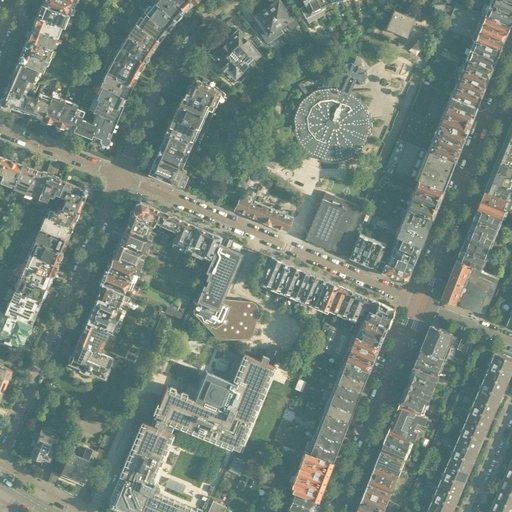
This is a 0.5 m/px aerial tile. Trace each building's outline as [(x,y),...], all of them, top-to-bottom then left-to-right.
[(73,9),(75,3),(67,0),(40,0),(40,2),(41,3),(41,4),(67,14),(69,15),(72,8),(73,9)] [(183,11),(171,0),(155,0),(153,3),(154,3),(174,21),(183,11)] [(192,2),(190,0),(171,0),(183,11),(184,10),(186,10),(189,7),(188,5),(192,2)] [(290,18),(278,0),(277,0),(266,8),(279,27),(286,23),(290,29),(298,24),(293,16),(290,18)] [(321,10),(316,0),(300,0),(299,1),(302,6),(299,7),(304,18),(321,10)] [(331,3),(329,0),(316,0),(321,10),(325,8),(324,6),(331,3)] [(511,14),(511,3),(504,0),(491,0),(491,1),(488,0),(486,5),(489,6),(489,5),(511,14)] [(174,21),(154,3),(151,7),(149,5),(143,12),(145,14),(165,31),(166,31),(166,30),(169,30),(171,27),(171,25),(174,21)] [(509,24),(485,15),(482,14),(470,9),(457,4),(455,3),(454,5),(452,10),(451,11),(482,23),(505,32),(509,24)] [(62,27),(67,14),(41,4),(36,16),(60,26),(62,27)] [(511,15),(511,14),(489,5),(489,6),(487,11),(484,10),(482,14),(485,15),(509,24),(511,15)] [(279,27),(266,8),(254,15),(267,35),(279,27)] [(406,37),(413,18),(393,9),(385,28),(406,37)] [(505,32),(482,23),(451,11),(448,19),(502,41),(505,32)] [(165,31),(145,14),(142,18),(140,17),(135,23),(158,41),(159,40),(161,40),(163,37),(163,35),(166,31),(165,31)] [(56,37),(60,26),(36,16),(31,27),(56,37)] [(502,41),(448,19),(444,28),(450,30),(472,39),(498,50),(502,41)] [(158,41),(135,23),(127,35),(150,51),(151,51),(153,50),(155,48),(155,45),(158,41)] [(52,49),(56,37),(31,27),(27,38),(52,49)] [(258,53),(237,29),(230,35),(229,35),(227,36),(226,36),(226,37),(225,38),(224,39),(224,40),(224,41),(224,42),(247,64),(258,53)] [(150,51),(127,35),(119,47),(144,62),(146,61),(148,59),(148,56),(147,56),(150,51)] [(272,54),(262,42),(261,43),(254,35),(249,39),(256,48),(257,47),(266,59),(272,54)] [(47,60),(52,49),(27,38),(22,49),(47,60)] [(494,60),(498,50),(472,39),(468,50),(494,60)] [(247,64),(224,42),(217,48),(216,48),(215,49),(214,49),(213,50),(212,51),(212,52),(211,52),(211,53),(211,54),(211,55),(217,61),(215,63),(223,70),(224,68),(234,77),(238,76),(241,73),(241,70),(247,64)] [(144,62),(119,47),(112,60),(137,74),(140,70),(141,70),(143,68),(144,64),(143,64),(144,62)] [(43,71),(47,60),(22,49),(17,60),(39,70),(43,71)] [(494,60),(468,50),(464,59),(490,69),(494,60)] [(284,57),(279,61),(283,66),(288,62),(284,57)] [(490,69),(464,59),(460,68),(487,78),(490,69)] [(35,82),(39,70),(17,60),(17,61),(14,64),(13,68),(14,68),(12,72),(35,82)] [(137,74),(112,60),(106,72),(131,85),(132,85),(134,82),(135,79),(135,78),(137,74)] [(284,68),(279,60),(275,63),(280,71),(284,68)] [(367,114),(366,110),(368,108),(365,104),(367,103),(364,100),(362,101),(359,97),(358,99),(354,96),(355,94),(350,92),(355,81),(357,81),(359,85),(363,82),(365,77),(365,72),(361,68),(350,63),(345,64),(341,67),(339,72),(340,77),(344,75),(345,77),(341,88),(336,86),(335,88),(331,88),(330,85),(326,86),(325,83),(321,84),(322,86),(317,87),(317,89),(313,91),(311,89),(308,92),(300,82),(297,85),(305,94),(301,97),(302,99),(299,103),(297,102),(295,106),(293,105),(291,109),(294,110),(292,114),(294,115),(293,120),(291,120),(292,125),(289,125),(290,129),(295,128),(295,129),(293,129),(294,131),(294,133),(295,135),(295,137),(296,139),(297,141),(298,143),(299,144),(300,146),(301,147),(303,149),(304,150),(306,152),(308,154),(309,155),(312,156),(312,157),(313,157),(313,156),(314,156),(314,155),(321,158),(320,159),(320,160),(321,160),(321,161),(325,161),(328,162),(332,162),(335,162),(338,161),(340,161),(342,160),(344,160),(346,159),(348,158),(350,157),(352,156),(354,155),(353,154),(353,153),(356,157),(359,155),(358,153),(362,150),(360,148),(363,145),(365,146),(367,141),(370,142),(371,138),(369,137),(371,133),(368,132),(369,127),(372,127),(371,122),(383,121),(382,117),(370,119),(370,114),(367,114)] [(487,78),(460,68),(457,77),(483,88),(487,78)] [(30,92),(35,82),(12,72),(12,73),(10,74),(8,79),(8,81),(7,85),(29,95),(30,92)] [(131,85),(106,72),(100,84),(102,85),(126,97),(128,93),(129,92),(131,88),(131,87),(131,85)] [(220,93),(218,91),(208,84),(204,82),(200,80),(198,79),(194,77),(191,85),(189,84),(189,85),(187,86),(185,91),(186,92),(185,93),(208,103),(214,106),(215,106),(220,93)] [(483,88),(457,77),(453,86),(479,97),(483,88)] [(476,105),(449,95),(436,89),(421,84),(417,92),(472,113),(476,105)] [(27,113),(34,97),(29,95),(7,85),(2,96),(0,97),(0,104),(0,105),(4,106),(6,105),(12,108),(12,109),(20,112),(20,110),(27,113)] [(125,98),(126,97),(102,85),(96,98),(98,98),(98,99),(120,110),(122,105),(124,104),(126,100),(125,98)] [(479,97),(453,86),(449,95),(476,105),(479,97)] [(43,119),(51,97),(38,92),(30,114),(35,116),(34,116),(38,119),(42,119),(42,118),(43,119)] [(468,125),(472,113),(417,92),(413,103),(468,125)] [(214,106),(208,103),(185,93),(184,97),(181,96),(177,104),(205,116),(208,109),(212,111),(214,106)] [(56,123),(64,102),(63,101),(64,99),(59,98),(59,100),(51,97),(43,119),(44,119),(45,121),(50,121),(56,123)] [(118,115),(120,110),(98,99),(98,98),(92,111),(95,113),(116,121),(117,120),(119,117),(118,115)] [(68,128),(76,108),(75,107),(77,104),(72,102),(71,104),(64,102),(56,123),(57,124),(57,125),(61,127),(63,126),(68,128)] [(468,125),(413,103),(409,112),(464,134),(468,125)] [(200,129),(205,116),(177,104),(177,105),(175,106),(173,110),(174,112),(172,117),(200,129)] [(83,110),(76,108),(68,128),(74,131),(75,133),(88,138),(90,137),(91,137),(96,124),(91,122),(91,123),(81,118),(83,110)] [(464,134),(409,112),(405,122),(460,144),(464,134)] [(109,137),(116,121),(95,113),(91,122),(96,124),(91,137),(100,141),(101,143),(105,144),(108,143),(109,139),(109,137)] [(194,141),(200,129),(172,117),(171,118),(169,119),(167,123),(168,125),(166,130),(192,141),(194,141)] [(460,144),(405,122),(401,131),(456,153),(460,144)] [(186,154),(192,141),(166,130),(164,135),(161,136),(160,140),(161,143),(160,143),(186,154)] [(456,153),(401,131),(398,139),(453,161),(456,153)] [(511,150),(511,139),(507,137),(503,147),(511,150)] [(442,188),(453,161),(398,139),(386,166),(391,168),(417,178),(442,188)] [(180,167),(186,154),(160,143),(158,149),(156,149),(154,154),(155,156),(180,167)] [(511,162),(511,150),(503,147),(499,157),(511,162)] [(183,177),(185,169),(180,167),(155,156),(151,164),(149,165),(147,168),(149,170),(148,172),(182,187),(186,178),(183,177)] [(511,174),(511,162),(499,157),(495,167),(511,174)] [(0,182),(12,187),(21,164),(16,162),(15,160),(11,158),(9,159),(8,159),(0,178),(0,182)] [(25,192),(34,169),(21,164),(12,187),(25,192)] [(511,185),(511,174),(495,167),(491,177),(511,185)] [(38,196),(47,174),(34,169),(25,192),(38,197),(38,196)] [(58,194),(64,180),(47,174),(38,196),(47,199),(47,197),(49,198),(51,195),(53,194),(54,192),(58,194)] [(509,197),(511,189),(511,185),(491,177),(486,188),(509,197)] [(442,188),(417,178),(413,188),(438,198),(442,188)] [(78,210),(85,193),(87,192),(84,187),(83,188),(64,180),(58,194),(65,196),(62,203),(78,210)] [(438,198),(413,188),(409,197),(434,207),(438,198)] [(509,197),(486,188),(483,198),(506,207),(510,198),(509,197)] [(342,254),(356,221),(361,208),(362,208),(325,192),(322,199),(321,198),(321,199),(322,199),(306,237),(305,238),(304,239),(342,255),(342,254)] [(288,194),(285,199),(292,202),(295,197),(288,194)] [(371,202),(379,206),(383,197),(374,194),(371,202)] [(291,217),(282,213),(272,209),(272,207),(270,206),(269,207),(240,195),(234,209),(285,230),(286,228),(291,217)] [(434,207),(409,197),(405,206),(431,217),(434,207)] [(506,207),(483,198),(479,207),(503,217),(506,207)] [(154,222),(159,210),(139,201),(135,202),(130,215),(152,225),(153,222),(154,222)] [(71,226),(78,210),(62,203),(61,207),(59,206),(57,207),(56,210),(52,208),(48,217),(71,226)] [(431,217),(405,206),(401,216),(427,226),(431,217)] [(499,227),(503,217),(479,207),(475,217),(499,227)] [(182,249),(193,224),(159,210),(154,222),(166,227),(164,232),(170,235),(172,230),(173,230),(173,232),(176,233),(171,244),(182,249)] [(367,225),(371,215),(366,212),(362,223),(367,225)] [(71,226),(48,217),(44,215),(39,228),(66,239),(71,226)] [(151,231),(153,226),(152,225),(130,215),(127,221),(125,221),(123,225),(125,227),(124,228),(151,239),(154,232),(151,231)] [(427,226),(401,216),(398,225),(423,235),(427,226)] [(494,237),(499,227),(475,217),(471,227),(494,237)] [(194,256),(205,229),(193,224),(182,249),(189,252),(188,253),(194,256)] [(423,235),(398,225),(394,234),(396,235),(419,245),(423,235)] [(357,261),(366,238),(361,236),(362,233),(361,233),(363,229),(360,227),(358,232),(358,233),(348,257),(357,261)] [(491,247),(494,237),(471,227),(467,237),(491,247)] [(64,243),(66,239),(39,228),(34,240),(61,251),(61,250),(63,250),(65,246),(64,243)] [(145,254),(151,239),(124,228),(122,235),(121,235),(120,235),(120,236),(119,236),(119,237),(118,238),(118,239),(118,240),(118,241),(118,242),(118,243),(145,254)] [(213,250),(219,235),(205,229),(194,256),(199,258),(199,257),(208,261),(211,256),(213,250)] [(254,318),(258,310),(249,302),(238,301),(237,303),(228,299),(227,299),(226,299),(226,300),(220,297),(239,252),(230,248),(233,241),(219,235),(213,250),(216,252),(214,257),(211,256),(208,261),(204,270),(208,272),(206,277),(208,278),(205,285),(203,284),(197,299),(198,300),(194,311),(210,325),(211,330),(226,336),(230,334),(247,335),(250,327),(253,326),(255,320),(254,318)] [(365,264),(375,241),(370,239),(371,237),(367,235),(366,238),(357,261),(365,264)] [(419,245),(396,235),(392,244),(416,253),(419,245)] [(487,257),(491,247),(467,237),(463,247),(487,257)] [(378,259),(382,250),(384,245),(379,243),(380,241),(376,239),(375,241),(365,264),(374,268),(378,259)] [(56,263),(61,251),(34,240),(29,252),(56,263)] [(140,268),(145,254),(118,243),(116,248),(115,249),(114,250),(113,251),(113,252),(112,253),(112,254),(112,255),(113,256),(140,268)] [(416,253),(392,244),(389,253),(412,263),(416,253)] [(482,268),(487,257),(463,247),(458,258),(482,268)] [(51,275),(56,263),(29,252),(24,264),(51,275)] [(412,263),(389,253),(385,262),(408,271),(412,263)] [(134,281),(140,268),(113,256),(110,262),(108,263),(106,268),(107,269),(107,270),(134,281)] [(269,285),(280,261),(270,257),(258,283),(259,283),(260,281),(269,285)] [(485,314),(497,284),(500,277),(499,276),(500,275),(482,268),(458,258),(443,297),(485,314)] [(379,270),(382,261),(378,259),(374,268),(379,270)] [(18,261),(14,272),(19,274),(23,263),(18,261)] [(279,289),(290,265),(280,261),(269,285),(279,289)] [(408,271),(385,262),(382,261),(379,270),(402,280),(406,278),(408,271)] [(46,288),(51,275),(24,264),(19,276),(46,288)] [(289,293),(299,269),(290,265),(279,289),(289,293)] [(298,299),(299,297),(309,273),(299,269),(289,293),(292,294),(291,296),(298,299)] [(128,295),(134,281),(107,270),(106,271),(105,272),(103,276),(104,278),(101,284),(128,295)] [(309,301),(319,277),(309,273),(299,297),(302,298),(301,300),(308,303),(309,301)] [(501,293),(509,274),(505,273),(497,292),(501,293)] [(41,300),(46,288),(19,276),(14,288),(41,300)] [(318,305),(328,281),(319,277),(309,301),(312,302),(311,304),(317,307),(318,305)] [(329,306),(337,285),(328,281),(318,305),(327,309),(329,306)] [(126,301),(128,295),(101,284),(96,297),(121,307),(122,308),(125,300),(126,301)] [(336,312),(346,289),(337,285),(329,306),(327,309),(336,312)] [(36,311),(41,300),(14,288),(9,300),(36,311)] [(345,316),(354,292),(346,289),(336,312),(345,316)] [(178,308),(185,311),(190,296),(176,290),(174,297),(181,299),(178,308)] [(356,314),(359,306),(363,296),(354,292),(345,316),(355,320),(357,315),(356,314)] [(492,313),(501,293),(497,292),(489,312),(492,313)] [(390,307),(363,296),(359,306),(389,318),(392,311),(390,307)] [(116,319),(121,307),(96,297),(91,309),(116,319)] [(31,323),(36,311),(9,300),(4,311),(31,323)] [(389,318),(359,306),(356,314),(357,315),(363,317),(385,327),(389,318)] [(122,322),(116,319),(91,309),(86,321),(109,330),(117,334),(122,322)] [(31,327),(30,325),(31,323),(4,311),(3,313),(0,311),(0,340),(2,341),(1,343),(10,346),(12,342),(17,344),(18,340),(21,342),(24,333),(26,334),(27,333),(28,332),(29,332),(29,331),(30,331),(30,330),(31,329),(31,328),(31,327)] [(189,317),(185,325),(191,328),(195,320),(189,317)] [(385,327),(363,317),(359,326),(381,336),(385,327)] [(103,346),(109,330),(86,321),(85,322),(83,323),(82,326),(83,328),(77,342),(96,350),(99,344),(103,346)] [(367,370),(377,345),(381,336),(359,326),(355,335),(350,333),(348,332),(339,329),(330,325),(324,322),(314,347),(338,357),(343,359),(348,361),(348,362),(367,370)] [(449,345),(454,334),(432,325),(427,336),(449,345)] [(445,357),(449,345),(427,336),(423,347),(445,357)] [(463,351),(467,340),(462,337),(457,348),(463,351)] [(468,353),(473,342),(467,340),(463,351),(468,353)] [(112,357),(96,350),(77,342),(72,354),(71,354),(69,355),(68,358),(69,359),(70,360),(69,362),(80,367),(80,368),(83,370),(88,372),(92,372),(104,377),(105,375),(106,375),(107,375),(109,371),(108,369),(107,369),(112,357)] [(470,367),(479,348),(475,346),(466,366),(470,367)] [(310,360),(315,348),(311,347),(307,358),(310,360)] [(445,357),(423,347),(419,357),(441,366),(445,357)] [(507,383),(511,372),(511,359),(496,352),(487,374),(507,383)] [(189,507),(161,495),(153,492),(153,491),(154,491),(155,491),(156,491),(157,491),(157,490),(158,490),(158,489),(158,488),(159,488),(159,487),(159,486),(158,485),(158,484),(157,484),(157,483),(156,483),(155,482),(154,482),(153,483),(152,483),(151,484),(150,485),(150,484),(170,434),(173,435),(173,434),(171,433),(175,423),(238,449),(272,366),(274,367),(275,366),(266,362),(267,360),(268,357),(262,355),(261,357),(260,357),(259,360),(243,353),(243,354),(245,355),(233,383),(205,371),(194,399),(166,388),(167,385),(166,385),(153,417),(151,416),(149,421),(151,422),(150,424),(141,420),(141,421),(143,422),(112,496),(108,506),(122,511),(204,511),(205,511),(204,511),(203,511),(201,511),(189,507)] [(441,366),(419,357),(415,365),(437,375),(441,366)] [(367,370),(348,362),(348,361),(343,359),(339,370),(363,380),(367,370)] [(11,369),(0,363),(0,376),(7,380),(8,378),(10,377),(12,374),(10,371),(11,369)] [(437,375),(415,365),(412,374),(436,384),(439,376),(437,375)] [(462,387),(470,367),(466,366),(458,386),(462,387)] [(359,391),(363,380),(339,370),(335,380),(337,381),(359,391)] [(436,384),(412,374),(409,382),(432,393),(436,384)] [(498,405),(507,383),(487,374),(477,396),(498,405)] [(359,391),(337,381),(335,380),(331,390),(355,401),(359,391)] [(432,393),(409,382),(405,392),(428,402),(432,393)] [(351,411),(355,401),(331,390),(327,401),(329,402),(351,411)] [(451,411),(460,392),(456,390),(448,410),(451,411)] [(428,402),(405,392),(401,401),(422,410),(424,411),(428,402)] [(488,427),(498,405),(477,396),(468,418),(488,427)] [(351,411),(329,402),(327,401),(323,411),(326,412),(347,421),(351,411)] [(428,416),(421,413),(422,410),(401,401),(395,416),(416,425),(417,422),(424,425),(428,416)] [(443,431),(451,411),(448,410),(439,429),(443,431)] [(347,421),(326,412),(323,411),(319,421),(344,430),(347,421)] [(414,429),(416,425),(395,416),(389,432),(410,441),(411,437),(416,440),(420,431),(414,429)] [(479,449),(488,427),(468,418),(459,440),(479,449)] [(340,440),(344,430),(319,421),(315,431),(340,440)] [(36,441),(30,455),(40,459),(41,456),(48,459),(58,435),(60,429),(53,426),(52,428),(42,424),(39,433),(37,432),(36,433),(33,438),(34,440),(36,441)] [(336,450),(340,440),(315,431),(311,440),(336,450)] [(417,444),(410,441),(389,432),(385,442),(405,451),(407,446),(415,449),(417,444)] [(433,455),(441,436),(437,434),(429,453),(433,455)] [(332,460),(336,450),(311,440),(309,444),(307,452),(331,460),(332,460)] [(470,471),(479,449),(459,440),(449,462),(470,471)] [(82,486),(97,452),(74,442),(62,468),(66,470),(65,473),(74,477),(73,481),(81,484),(81,485),(82,486)] [(412,454),(405,451),(385,442),(382,448),(406,458),(409,460),(412,454)] [(400,473),(406,458),(382,448),(376,462),(400,473)] [(331,460),(307,452),(303,450),(301,457),(329,468),(332,460),(331,460)] [(424,475),(433,455),(429,453),(421,473),(424,475)] [(227,470),(240,475),(245,462),(233,457),(227,470)] [(329,468),(301,457),(298,465),(326,476),(329,468)] [(400,473),(376,462),(373,472),(396,482),(400,473)] [(460,492),(470,471),(449,462),(440,484),(460,492)] [(319,491),(326,476),(298,465),(292,480),(319,491)] [(396,482),(373,472),(369,480),(393,491),(396,482)] [(276,480),(266,476),(261,487),(272,491),(276,480)] [(511,492),(511,479),(505,476),(500,487),(511,492)] [(414,498),(422,480),(418,478),(411,497),(414,498)] [(319,491),(292,480),(290,484),(293,486),(292,489),(316,499),(319,491)] [(393,491),(369,480),(366,489),(389,499),(393,491)] [(446,511),(452,511),(460,492),(440,484),(431,505),(446,511)] [(311,511),(316,499),(292,489),(291,491),(278,486),(265,511),(311,511)] [(511,504),(511,492),(500,487),(496,498),(511,504)] [(389,499),(366,489),(362,498),(385,508),(389,499)] [(408,511),(414,498),(411,497),(404,511),(408,511)] [(383,511),(385,508),(362,498),(359,507),(371,511),(383,511)] [(498,511),(511,511),(511,504),(496,498),(491,509),(498,511)] [(223,511),(226,507),(212,500),(207,511),(223,511)]
